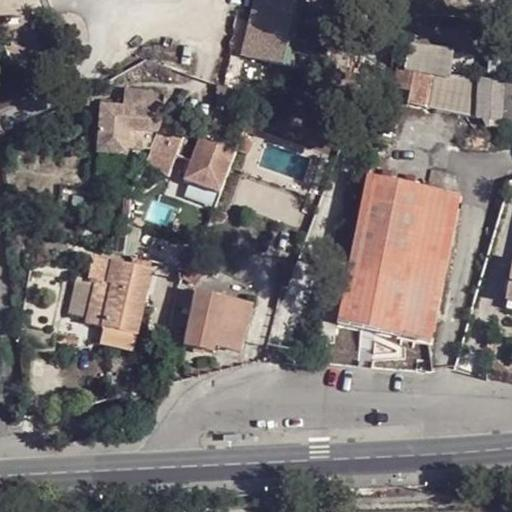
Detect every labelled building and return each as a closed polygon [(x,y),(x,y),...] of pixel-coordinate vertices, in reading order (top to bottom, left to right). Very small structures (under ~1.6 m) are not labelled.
[(315,4),(297,0),(261,0),(254,28),(286,36),(284,50),(292,52),(295,37),(299,37),(306,7),(314,9),(315,4)] [(337,14),(314,9),(306,7),(299,37),(330,45),(337,14)] [(286,36),(254,28),(247,60),(287,69),(292,52),(284,50),(286,36)] [(407,101),(478,109),(480,105),(485,65),(511,64),(510,36),(478,36),(479,40),(407,40),(405,65),(399,64),(395,84),(411,87),(407,101)] [(480,105),(510,105),(511,64),(485,65),(480,105)] [(151,151),(165,115),(167,93),(139,90),(138,108),(125,107),(103,105),(99,155),(128,157),(129,149),(151,151)] [(126,90),(125,107),(138,108),(139,90),(126,90)] [(191,125),(165,115),(151,151),(147,159),(173,170),(181,149),(191,125)] [(241,144),(191,125),(181,149),(197,156),(190,175),(224,188),(241,144)] [(247,131),(241,143),(252,148),(257,134),(247,131)] [(462,192),(367,173),(335,317),(427,337),(462,192)] [(126,222),(133,224),(135,193),(127,192),(128,207),(126,222)] [(127,248),(133,224),(126,222),(118,220),(113,243),(127,248)] [(80,318),(106,323),(112,291),(109,290),(115,259),(96,253),(80,318)] [(106,323),(138,330),(153,265),(115,259),(109,290),(112,291),(106,323)] [(188,342),(218,348),(218,340),(228,291),(200,286),(188,342)] [(251,296),(228,291),(218,340),(243,344),(251,296)] [(317,330),(331,333),(333,299),(319,297),(317,330)]
